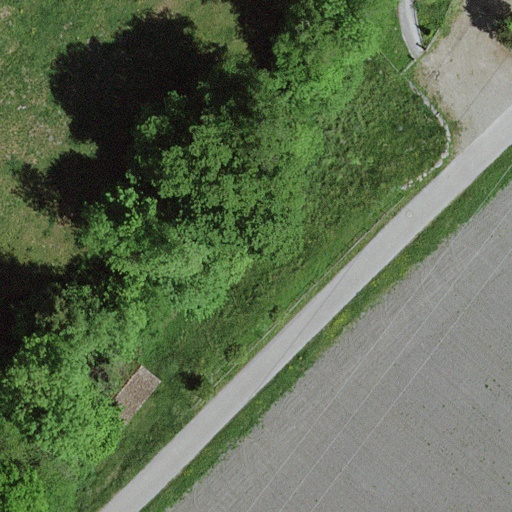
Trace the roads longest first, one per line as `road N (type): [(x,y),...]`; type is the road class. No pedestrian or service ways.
road 1 (track): [(117,511),(511,129)]
road 2 (track): [(511,126),(454,78),(452,51),(492,0)]
